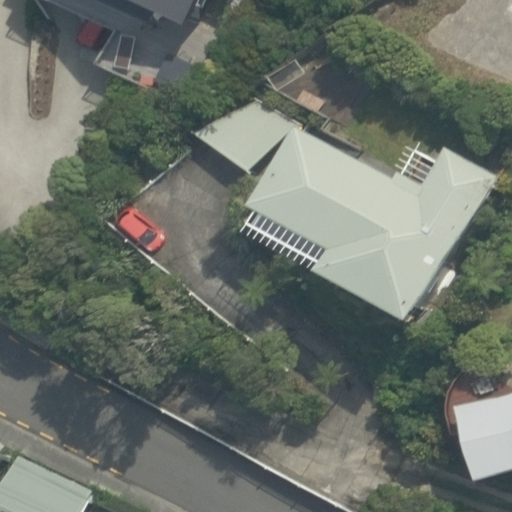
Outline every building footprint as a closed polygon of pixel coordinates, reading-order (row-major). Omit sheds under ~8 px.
[(98,0),(208,40),(222,0),(98,0)] [(249,72),(201,133),(257,177),(305,117),(249,72)] [(0,225),(20,244),(71,190),(14,136),(0,150),(0,225)] [(335,290),(432,339),(510,184),(455,157),(435,196),(321,139),(271,239),(343,275),(335,290)] [(511,399),(470,411),(493,495),(511,490),(511,399)] [(20,454),(0,498),(0,511),(93,511),(103,491),(20,454)]
